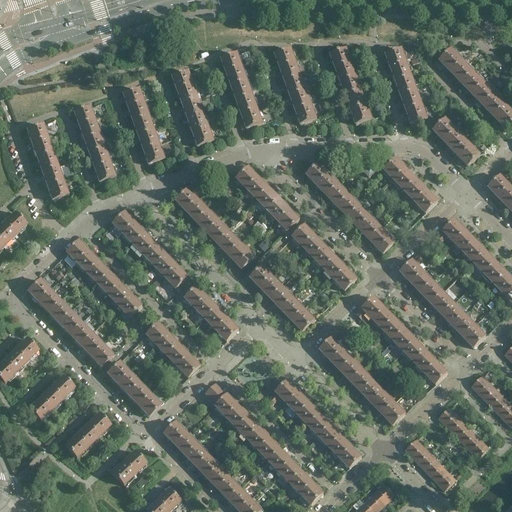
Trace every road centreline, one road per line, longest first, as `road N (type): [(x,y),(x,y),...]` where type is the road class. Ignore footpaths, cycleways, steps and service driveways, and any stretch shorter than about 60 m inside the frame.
road 1 (residential): [(68,239),(13,302),(134,428),(156,426)]
road 2 (residential): [(195,172),(162,82),(119,90),(113,98),(147,192)]
road 3 (residential): [(511,76),(476,43),(439,43),(428,60),(511,152)]
road 4 (residential): [(100,212),(60,115),(13,129),(35,189)]
road 5 (residential): [(83,225),(215,368)]
road 6 (residential): [(338,496),(215,368)]
road 7 (residential): [(261,325),(141,197)]
road 8 (residential): [(379,278),(273,170),(266,150)]
road 9 (residential): [(293,148),(259,46),(216,54),(211,64)]
road 10 (residential): [(403,148),(370,46),(319,46)]
road 11 (secondary): [(63,44),(212,0)]
road 12 (residential): [(384,451),(293,359)]
road 13 (residential): [(468,368),(379,278)]
road 14 (residential): [(466,194),(379,278)]
